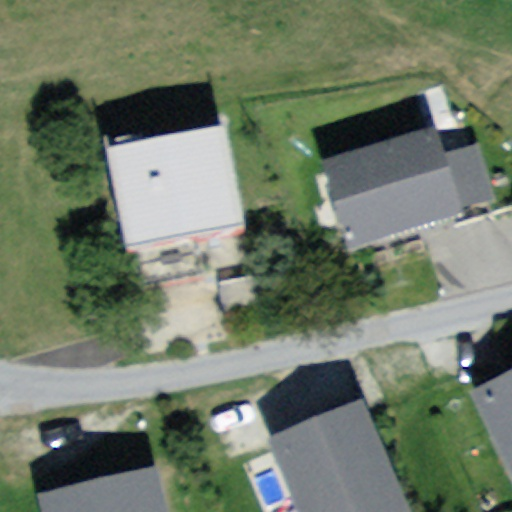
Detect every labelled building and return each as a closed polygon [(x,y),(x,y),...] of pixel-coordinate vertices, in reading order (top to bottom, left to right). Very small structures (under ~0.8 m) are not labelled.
[(473,127),(326,169),(353,260),(462,228),(459,218),(496,208),(473,127)] [(222,138),(108,163),(131,268),(246,243),(222,138)] [(511,368),(473,387),(511,468),(511,368)] [(412,511),(364,397),(268,437),(299,511),(412,511)] [(169,511),(160,465),(40,491),(44,511),(169,511)]
